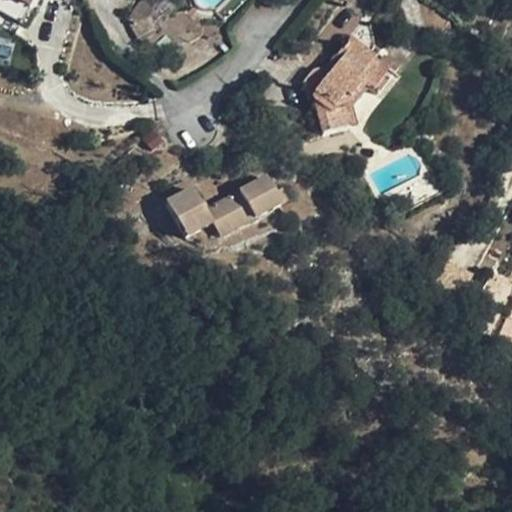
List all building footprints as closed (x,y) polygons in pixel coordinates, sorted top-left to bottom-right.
[(0,0),(0,15),(7,20),(13,13),(26,22),(38,4),(41,0),(0,0)] [(156,5),(148,26),(159,41),(170,32),(165,22),(169,10),(156,5)] [(360,77),(375,55),(344,37),(309,89),(320,141),(355,136),(350,109),(369,82),(360,77)] [(360,77),(369,82),(378,87),(391,67),(375,55),(360,77)] [(263,191),(259,194),(272,222),(282,218),(274,202),(269,203),(263,191)] [(272,222),(259,194),(195,222),(200,234),(207,249),(272,222)] [(200,234),(195,222),(184,197),(155,211),(171,247),(200,234)]
